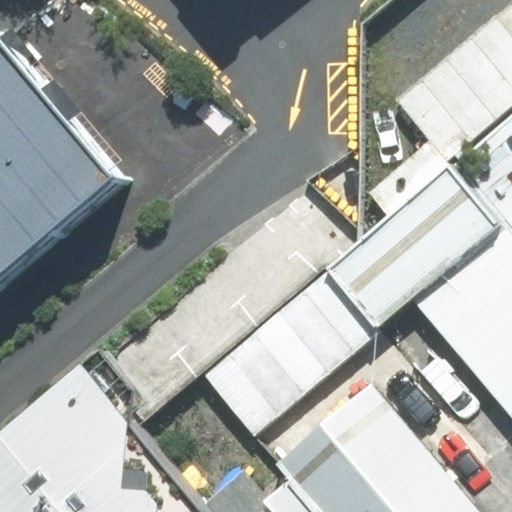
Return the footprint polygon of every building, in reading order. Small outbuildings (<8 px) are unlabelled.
[(511,0),(491,0),(407,68),(455,129),(511,83),(511,0)] [(9,30),(0,37),(0,305),(141,184),(9,30)] [(478,144),(511,187),(511,93),(465,132),(478,144)] [(415,280),(511,202),(511,197),(471,147),(337,256),(380,308),(415,280)] [(511,386),(511,216),(429,283),(511,386)] [(511,406),(420,286),(368,327),(503,499),(511,492),(511,406)] [(509,511),(500,500),(358,327),(262,404),(328,484),(349,511),(509,511)] [(0,511),(222,511),(213,501),(197,511),(196,511),(99,365),(0,452),(0,511)] [(349,511),(328,484),(294,511),(349,511)]
